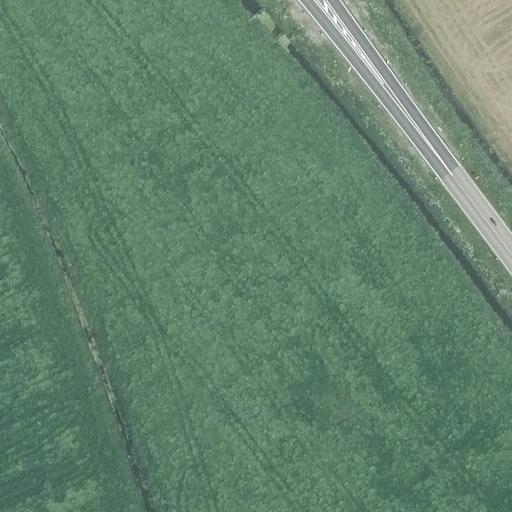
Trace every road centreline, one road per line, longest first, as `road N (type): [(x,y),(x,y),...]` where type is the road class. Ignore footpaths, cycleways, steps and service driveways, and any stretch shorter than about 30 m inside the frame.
road 1 (secondary): [(511,256),(406,117)]
road 2 (secondary): [(304,0),(406,117)]
road 3 (secondary): [(406,117),(331,0)]
